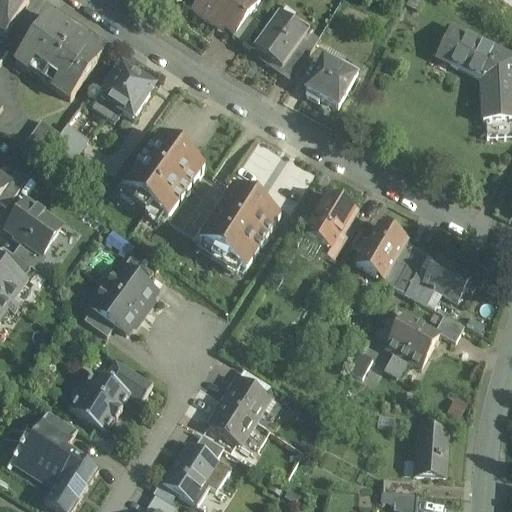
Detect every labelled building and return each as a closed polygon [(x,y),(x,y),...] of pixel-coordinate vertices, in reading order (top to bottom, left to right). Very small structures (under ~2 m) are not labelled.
[(0,0),(0,38),(3,41),(29,2),(25,0),(0,0)] [(207,0),(195,16),(212,28),(216,24),(234,37),(234,38),(247,20),(260,3),(254,0),(207,0)] [(48,18),(15,64),(42,83),(75,38),(48,18)] [(247,20),(234,38),(234,37),(232,40),(243,48),(258,28),(247,20)] [(306,40),(279,20),(254,54),(260,58),(256,63),(257,63),(260,59),(280,73),(282,74),(302,46),(306,40)] [(511,65),(451,35),(439,59),(452,66),(450,70),(480,85),(482,127),(485,127),(486,144),(511,142),(511,65)] [(103,58),(75,38),(42,83),(70,103),(103,58)] [(302,46),(282,74),(280,73),(277,78),(291,88),(312,53),(302,46)] [(339,73),(322,64),(305,95),(308,97),(306,101),(318,107),(320,103),(338,113),(358,77),(342,68),(339,73)] [(137,80),(121,69),(99,102),(92,113),(113,126),(120,115),(131,122),(152,90),(151,89),(154,85),(140,76),(137,80)] [(41,124),(20,153),(39,167),(52,148),(60,138),(41,124)] [(88,143),(67,128),(60,138),(52,148),(74,164),(88,143)] [(196,164),(168,144),(159,138),(122,189),(126,192),(120,200),(157,227),(163,219),(163,220),(167,222),(204,171),(196,164)] [(27,183),(16,175),(8,186),(9,187),(0,199),(0,207),(6,212),(27,183)] [(8,186),(0,180),(0,199),(9,187),(8,186)] [(251,201),(233,190),(198,244),(202,246),(197,254),(236,279),(241,271),(245,274),(280,220),(261,208),(264,205),(253,198),(251,201)] [(358,216),(326,198),(299,243),(299,244),(303,238),(324,250),(321,256),(334,264),(347,243),(343,240),(358,216)] [(62,232),(26,206),(5,235),(22,246),(41,260),(42,259),(62,232)] [(167,222),(163,220),(150,239),(169,252),(182,233),(167,222)] [(406,246),(377,231),(368,248),(362,245),(357,255),(362,258),(356,269),(383,284),(406,246)] [(198,244),(182,233),(169,252),(188,265),(202,246),(198,244)] [(41,260),(22,246),(12,259),(30,272),(36,277),(47,263),(42,259),(41,260)] [(383,284),(383,285),(394,291),(415,252),(406,246),(383,284)] [(12,259),(2,252),(0,255),(0,266),(22,283),(30,272),(12,259)] [(428,259),(415,252),(394,291),(404,297),(415,278),(417,279),(428,260),(428,259)] [(472,280),(436,260),(434,263),(423,282),(417,279),(415,278),(404,297),(435,314),(443,298),(457,306),(466,291),(472,294),(477,285),(471,281),(472,280)] [(428,260),(417,279),(423,282),(434,263),(428,260)] [(153,278),(130,261),(122,272),(145,289),(153,278)] [(0,266),(0,299),(17,312),(20,307),(13,301),(25,285),(22,283),(0,266)] [(122,272),(119,270),(104,291),(142,318),(150,307),(149,306),(156,297),(145,289),(122,272)] [(329,292),(317,285),(305,304),(318,311),(329,292)] [(142,318),(104,291),(88,312),(92,314),(114,331),(126,339),(133,329),(134,330),(142,318)] [(17,312),(0,299),(0,319),(6,311),(13,317),(17,312)] [(114,331),(92,314),(84,325),(106,341),(114,331)] [(434,333),(403,316),(386,349),(421,368),(439,336),(434,333)] [(462,330),(442,319),(434,333),(439,336),(455,344),(462,330)] [(384,352),(367,343),(358,358),(369,365),(375,368),(384,352)] [(358,358),(350,373),(361,379),(369,365),(358,358)] [(153,388),(123,369),(116,379),(109,374),(104,382),(130,399),(129,400),(141,408),(153,388)] [(104,382),(94,376),(69,415),(96,433),(104,438),(105,437),(114,423),(116,424),(122,415),(120,414),(129,400),(130,399),(104,382)] [(270,403),(238,382),(223,406),(255,426),(270,403)] [(255,426),(223,406),(208,430),(240,450),(255,426)] [(78,435),(47,416),(30,443),(36,447),(48,455),(54,446),(66,454),(78,435)] [(447,433),(418,431),(415,477),(444,478),(447,433)] [(117,444),(105,437),(104,438),(96,433),(90,443),(110,456),(117,444)] [(224,453),(202,440),(194,452),(216,466),(224,453)] [(66,454),(54,446),(48,455),(36,447),(20,472),(53,493),(44,506),(53,511),(73,511),(98,474),(66,454)] [(216,466),(194,452),(184,468),(179,465),(165,489),(201,511),(204,511),(195,506),(205,489),(216,495),(229,474),(216,466)] [(417,484),(384,482),(383,496),(416,498),(417,484)] [(415,511),(416,498),(383,496),(382,503),(394,504),(393,511),(415,511)] [(175,511),(155,499),(146,511),(175,511)]
